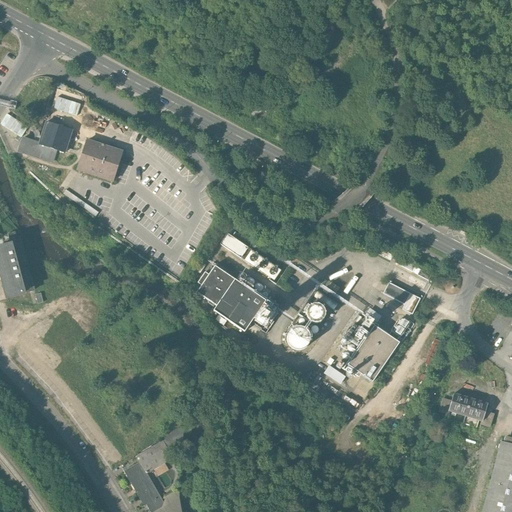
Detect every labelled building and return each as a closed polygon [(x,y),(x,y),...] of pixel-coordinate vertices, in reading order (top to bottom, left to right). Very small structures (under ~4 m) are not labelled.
[(40,145),(56,151),(65,154),(67,146),(66,146),(82,98),(57,90),(40,145)] [(40,145),(23,139),(18,152),(52,163),(56,151),(40,145)] [(122,153),(87,142),(77,171),(113,182),(122,153)] [(33,290),(19,236),(16,237),(14,232),(7,234),(10,245),(0,247),(0,273),(7,298),(23,294),(23,293),(33,290)] [(248,248),(228,234),(221,244),(241,258),(248,248)] [(282,270),(249,247),(248,248),(241,258),(275,281),(282,270)] [(234,280),(215,266),(208,275),(204,273),(197,284),(201,286),(196,293),(216,307),(234,280)] [(254,284),(254,283),(254,281),(253,280),(252,279),(250,279),(248,279),(247,280),(246,281),(246,283),(246,285),(247,286),(249,287),(250,287),(252,287),(253,286),(254,284)] [(265,301),(234,280),(216,307),(213,311),(218,315),(215,320),(223,326),(226,320),(244,332),(265,301)] [(410,294),(389,283),(383,294),(404,305),(410,294)] [(262,290),(263,289),(262,287),(262,286),(260,285),(258,284),(257,285),(255,286),(254,287),(254,289),(254,290),(255,292),(257,293),(258,293),(260,293),(261,292),(262,290)] [(337,305),(318,291),(316,292),(315,293),(314,295),(314,298),(333,310),(335,309),(336,308),(337,306),(337,305)] [(410,294),(404,305),(402,310),(412,315),(420,299),(410,294)] [(317,305),(313,305),(310,306),(307,308),(305,312),(305,316),(306,319),(308,322),(312,324),(316,324),(319,323),(322,321),(324,318),(324,314),(323,310),(321,307),(317,305)] [(57,319),(81,343),(90,334),(66,310),(57,319)] [(374,326),(347,366),(372,383),(399,343),(374,326)] [(309,344),(309,339),(309,335),(306,331),(302,329),(298,328),(294,329),(290,332),(287,335),(287,340),(288,344),(290,348),(294,350),(298,351),(303,350),(306,348),(309,344)] [(115,450),(123,442),(96,411),(103,405),(77,376),(72,381),(50,356),(55,352),(40,334),(24,347),(115,450)] [(328,373),(344,384),(349,377),(334,365),(328,373)] [(486,405),(453,395),(450,403),(447,412),(448,413),(480,422),(481,423),(484,413),(486,405)] [(450,403),(442,400),(438,413),(447,416),(448,413),(447,412),(450,403)] [(492,415),(484,413),(481,423),(480,422),(479,425),(489,428),(492,415)] [(136,457),(139,463),(147,474),(173,459),(172,457),(181,452),(180,432),(136,457)] [(511,511),(511,439),(505,437),(503,443),(500,442),(481,511),(511,511)] [(147,474),(139,463),(124,471),(144,507),(146,505),(149,511),(154,511),(163,507),(164,504),(164,503),(147,474)] [(165,500),(164,503),(164,504),(163,507),(154,511),(181,511),(179,499),(179,491),(178,490),(164,498),(165,500)]
